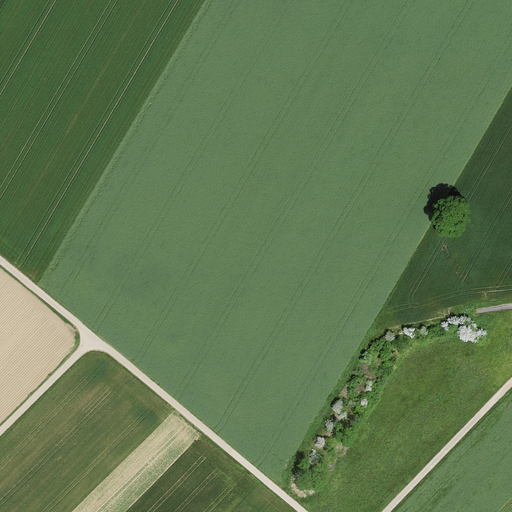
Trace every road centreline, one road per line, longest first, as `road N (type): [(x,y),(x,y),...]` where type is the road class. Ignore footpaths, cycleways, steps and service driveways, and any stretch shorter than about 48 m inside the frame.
road 1 (track): [(0,432),(93,341),(303,511)]
road 2 (track): [(382,511),(511,382)]
road 3 (track): [(0,264),(93,341)]
